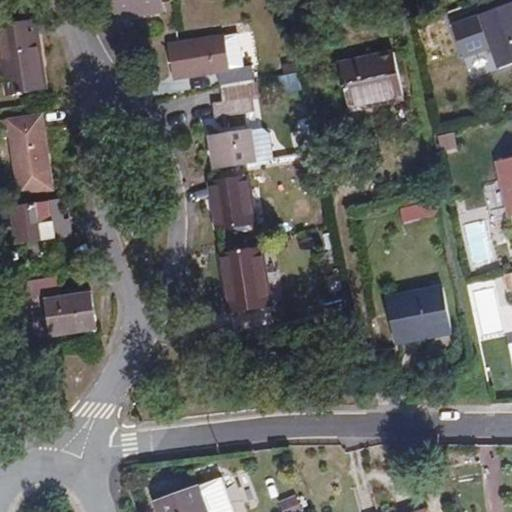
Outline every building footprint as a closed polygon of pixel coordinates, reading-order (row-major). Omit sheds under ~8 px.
[(162,0),(112,0),(116,25),(133,23),(133,19),(165,14),(162,0)] [(511,0),(509,0),(450,21),(462,54),(490,44),(498,65),(511,59),(511,0)] [(35,20),(0,26),(10,95),(46,90),(35,20)] [(175,78),(218,72),(220,85),(253,80),(251,67),(244,68),(240,38),(225,40),(224,37),(169,45),(175,78)] [(395,52),(341,64),(350,108),(405,96),(395,52)] [(250,83),(225,87),(227,101),(252,98),(250,83)] [(255,114),(252,98),(227,101),(213,103),(215,119),(255,114)] [(44,131),(42,115),(35,116),(39,132),(44,131)] [(44,131),(39,132),(35,116),(2,121),(4,137),(11,136),(20,194),(53,190),(44,131)] [(252,130),(210,136),(216,169),(258,163),(252,130)] [(511,215),(511,157),(497,161),(510,217),(511,215)] [(249,177),(212,182),(219,230),(256,225),(249,177)] [(500,184),(487,186),(491,212),(504,209),(500,184)] [(59,200),(12,207),(18,245),(71,237),(69,220),(62,221),(59,200)] [(232,288),(226,289),(230,312),(272,307),(263,249),(227,254),(232,288)] [(58,278),(25,283),(26,296),(60,292),(58,278)] [(426,339),(425,333),(453,327),(443,287),(387,298),(397,344),(426,339)] [(92,293),(48,299),(54,335),(97,329),(92,293)] [(426,339),(454,333),(453,327),(425,333),(426,339)] [(236,511),(224,479),(157,503),(160,511),(236,511)]
